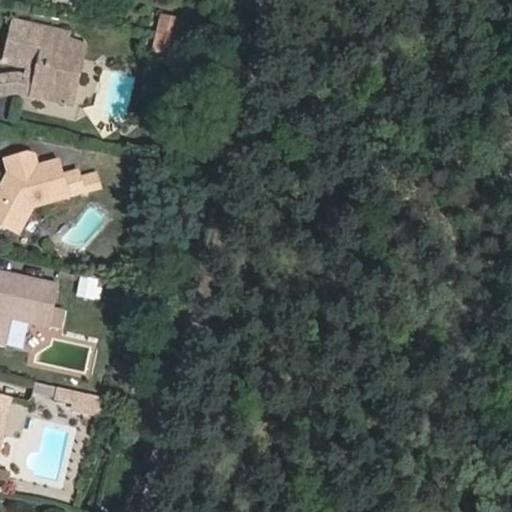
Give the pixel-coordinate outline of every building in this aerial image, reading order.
[(152,55),(172,60),(182,18),(162,13),(152,55)] [(12,76),(1,76),(0,76),(0,94),(18,95),(71,108),(85,49),(67,41),(68,36),(14,22),(4,63),(37,72),(35,82),(12,76)] [(4,63),(1,76),(12,76),(35,82),(37,72),(4,63)] [(6,170),(0,181),(0,190),(4,192),(0,199),(0,225),(1,225),(15,232),(30,203),(66,198),(62,176),(60,163),(35,166),(33,157),(26,154),(4,157),(6,170)] [(62,176),(66,198),(81,196),(79,184),(78,174),(62,176)] [(79,184),(81,196),(98,194),(96,182),(79,184)] [(0,349),(2,350),(9,321),(47,330),(56,289),(0,275),(0,349)] [(74,394),(55,390),(53,401),(71,406),(74,394)] [(0,472),(11,475),(18,446),(0,441),(11,400),(0,397),(0,472)]
